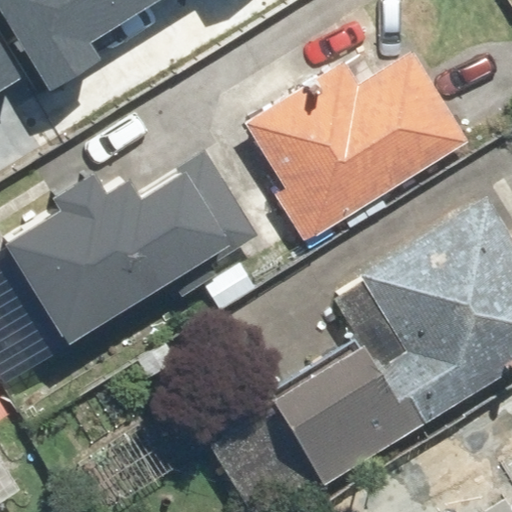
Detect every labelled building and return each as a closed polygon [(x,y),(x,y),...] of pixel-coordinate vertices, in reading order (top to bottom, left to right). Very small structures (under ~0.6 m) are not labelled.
[(0,0),(54,85),(107,51),(93,28),(137,0),(0,0)] [(0,74),(18,64),(0,32),(0,74)] [(254,143),(312,234),(462,141),(404,49),(254,143)] [(10,217),(65,312),(217,224),(172,148),(124,176),(104,142),(45,176),(54,191),(10,217)] [(511,247),(480,193),(351,269),(402,354),(372,372),(353,340),(260,395),(300,461),(303,459),(318,482),(511,362),(511,247)] [(511,511),(511,455),(452,495),(462,511),(511,511)]
